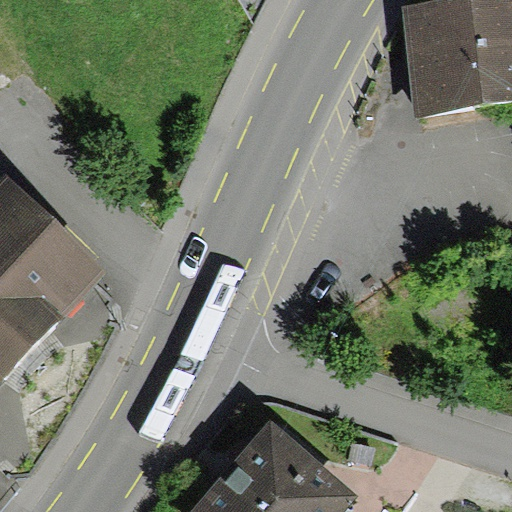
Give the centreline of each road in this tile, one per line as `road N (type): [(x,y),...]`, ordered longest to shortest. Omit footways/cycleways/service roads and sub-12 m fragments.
road 1 (secondary): [(333,0),(261,155),(195,329)]
road 2 (residential): [(195,329),(308,381),(511,451)]
road 3 (secondary): [(195,329),(75,511)]
